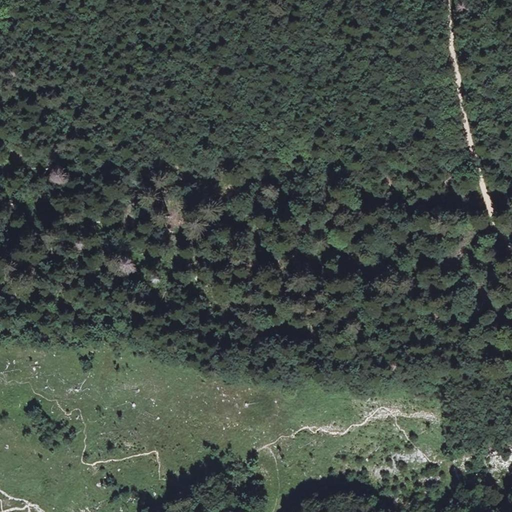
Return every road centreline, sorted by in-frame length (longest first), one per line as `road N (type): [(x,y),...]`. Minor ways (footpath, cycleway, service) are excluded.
road 1 (track): [(446,0),(462,115),(511,257)]
road 2 (track): [(446,385),(445,511)]
